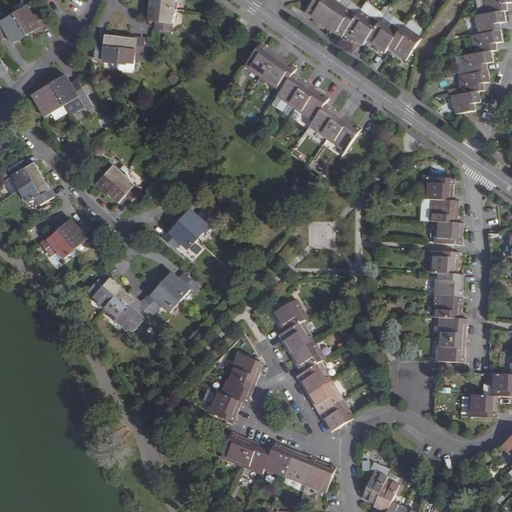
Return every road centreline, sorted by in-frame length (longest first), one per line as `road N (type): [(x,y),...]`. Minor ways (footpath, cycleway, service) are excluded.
road 1 (residential): [(245,0),(475,161)]
road 2 (residential): [(476,369),(482,258),(475,161)]
road 3 (residential): [(128,257),(127,235),(0,109)]
road 4 (residential): [(347,454),(354,434),(385,417),(407,418),(453,446),(474,449),(511,424)]
road 5 (residential): [(0,108),(84,21),(94,0)]
road 6 (unclassified): [(274,364),(254,420),(324,449)]
